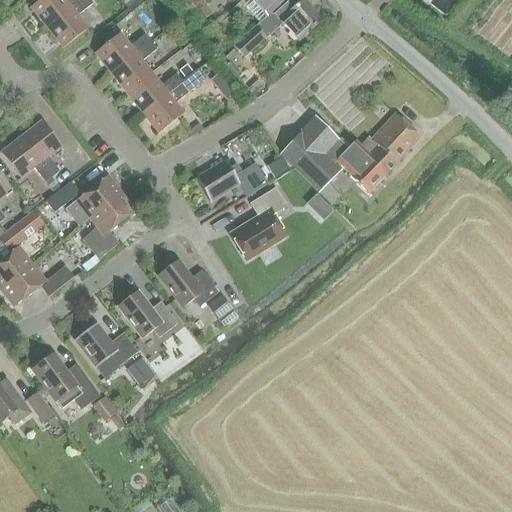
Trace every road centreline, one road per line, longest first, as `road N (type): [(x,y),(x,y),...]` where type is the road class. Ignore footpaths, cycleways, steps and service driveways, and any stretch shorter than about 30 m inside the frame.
road 1 (residential): [(146,172),(177,219),(48,318),(0,338)]
road 2 (residential): [(146,172),(263,107),(362,15)]
road 3 (unclassified): [(511,154),(362,15)]
road 4 (residential): [(146,172),(76,86),(58,79),(18,83)]
